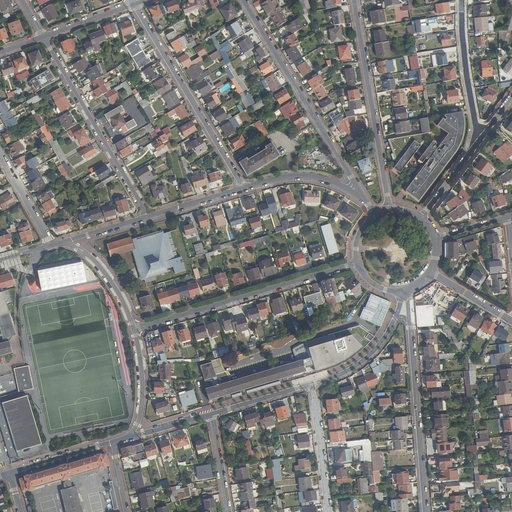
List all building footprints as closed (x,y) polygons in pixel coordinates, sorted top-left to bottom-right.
[(0,0),(0,6),(5,15),(14,10),(8,0),(0,0)] [(188,0),(189,3),(181,6),(184,14),(198,9),(197,6),(195,0),(188,0)] [(212,0),(209,1),(212,11),(219,7),(217,2),(214,3),(212,0)] [(275,0),(268,0),(263,3),(261,4),(268,17),(271,16),(271,15),(280,10),(281,10),(275,0)] [(302,0),(299,0),(301,6),(300,6),(301,9),(302,8),(305,14),(308,13),(302,0)] [(302,0),(308,13),(314,11),(313,7),(311,7),(308,0),(302,0)] [(72,14),(84,10),(81,1),(69,5),(72,14)] [(166,5),(169,13),(179,9),(176,1),(166,5)] [(449,2),(435,5),(437,13),(447,12),(447,8),(449,7),(450,7),(449,2)] [(59,16),(52,4),(43,10),(50,22),(59,16)] [(227,22),(237,16),(230,5),(220,10),(227,22)] [(476,18),(485,17),(485,13),(487,13),(486,5),(475,6),(476,18)] [(150,12),(154,17),(154,18),(161,15),(162,15),(157,6),(151,8),(150,12)] [(287,21),(280,10),(271,15),(276,22),(275,23),(277,27),(287,21)] [(383,10),(371,12),(373,24),(385,22),(383,10)] [(331,13),(334,26),(344,24),(342,11),(331,13)] [(475,22),(476,33),(489,32),(488,20),(488,17),(485,17),(476,18),(475,18),(476,21),(475,22)] [(186,18),(176,24),(176,26),(179,24),(181,27),(188,23),(186,18)] [(303,28),(297,19),(284,27),(286,30),(289,28),(292,34),(293,34),(303,28)] [(9,24),(13,34),(23,30),(19,20),(9,24)] [(415,25),(417,33),(421,32),(419,20),(413,21),(414,25),(415,25)] [(121,32),(123,37),(135,33),(131,21),(125,23),(123,24),(122,23),(118,24),(121,32)] [(118,24),(118,23),(104,28),(107,37),(121,32),(118,24)] [(237,39),(244,34),(242,31),(237,34),(235,31),(237,30),(235,26),(233,28),(231,25),(226,28),(232,38),(230,39),(231,42),(236,38),(237,39)] [(0,40),(8,37),(5,28),(0,29),(0,40)] [(340,28),(329,29),(331,42),(342,41),(340,28)] [(374,31),(376,44),(386,42),(384,30),(374,31)] [(498,31),(499,48),(503,48),(508,30),(498,31)] [(89,36),(95,52),(101,50),(99,43),(107,40),(103,31),(89,36)] [(167,36),(171,43),(178,39),(174,31),(167,36)] [(216,32),(208,37),(213,44),(217,41),(214,37),(218,35),(216,32)] [(292,34),(285,39),(290,48),(294,45),(298,43),(293,34),(292,34)] [(440,36),(442,46),(450,44),(448,34),(440,36)] [(241,49),(244,53),(253,48),(250,44),(245,35),(239,39),(241,42),(238,44),(241,49)] [(178,39),(171,43),(177,53),(185,48),(180,38),(178,39)] [(125,46),(132,57),(142,51),(140,48),(144,45),(142,43),(140,44),(137,39),(125,46)] [(74,52),(73,49),(69,41),(61,44),(67,55),(74,52)] [(186,46),(189,49),(196,45),(194,41),(186,46)] [(376,44),(374,45),(376,57),(390,54),(388,42),(386,42),(376,44)] [(88,44),(84,46),(86,51),(81,54),(83,57),(94,52),(92,49),(90,49),(88,44)] [(294,45),(290,48),(286,51),(293,62),(301,57),(294,45)] [(348,45),(338,47),(340,59),(350,58),(348,45)] [(257,54),(258,57),(256,58),(258,61),(265,56),(260,47),(256,50),(257,52),(255,53),(256,55),(257,54)] [(246,58),(253,54),(250,50),(244,54),(246,58)] [(31,68),(33,74),(46,66),(43,59),(42,59),(39,51),(29,55),(33,67),(31,68)] [(142,51),(132,57),(139,69),(151,62),(149,58),(150,57),(149,54),(145,56),(142,51)] [(217,51),(208,56),(211,61),(220,56),(220,55),(217,51)] [(436,55),(438,64),(447,62),(446,53),(436,55)] [(179,59),(184,67),(191,63),(187,55),(179,59)] [(18,70),(30,66),(27,57),(12,63),(15,73),(16,74),(19,73),(18,70)] [(84,59),(82,60),(79,62),(74,65),(78,73),(89,67),(84,59)] [(511,76),(511,59),(503,70),(511,76)] [(200,61),(186,70),(192,80),(195,78),(197,82),(211,73),(209,70),(204,73),(200,67),(202,65),(200,61)] [(378,62),(379,73),(386,72),(384,61),(378,62)] [(491,61),(481,62),(483,77),(497,76),(496,71),(492,71),(491,61)] [(229,62),(226,64),(228,67),(231,73),(234,78),(236,77),(230,68),(232,67),(229,62)] [(264,75),(272,70),(267,62),(259,67),(264,75)] [(4,77),(15,73),(12,63),(8,64),(8,65),(6,65),(5,65),(0,67),(4,77)] [(303,76),(310,72),(305,63),(298,67),(303,76)] [(95,66),(86,72),(90,78),(92,83),(99,79),(101,77),(95,66)] [(153,66),(144,71),(150,82),(159,77),(153,66)] [(456,79),(454,67),(444,68),(445,77),(442,78),(443,82),(456,79)] [(121,84),(125,81),(117,68),(109,72),(114,80),(116,78),(121,84)] [(348,88),(356,86),(355,80),(353,68),(345,70),(347,81),(348,88)] [(419,70),(421,79),(425,79),(424,75),(428,75),(427,69),(424,69),(423,68),(419,69),(419,70)] [(47,70),(31,80),(38,91),(54,81),(52,78),(53,78),(50,72),(49,73),(47,70)] [(234,78),(243,92),(247,89),(241,79),(243,78),(241,74),(236,77),(234,78)] [(264,79),(272,93),(282,87),(273,74),(264,79)] [(308,82),(313,90),(321,85),(324,83),(319,75),(308,82)] [(83,83),(85,87),(92,83),(90,78),(88,79),(83,83)] [(240,93),(243,92),(234,78),(231,80),(230,81),(236,89),(234,91),(237,96),(240,93)] [(385,87),(385,91),(396,89),(394,78),(392,79),(385,80),(383,80),(385,87)] [(195,84),(202,95),(210,90),(204,79),(195,84)] [(160,95),(171,88),(166,80),(155,86),(160,95)] [(128,95),(132,92),(125,81),(121,84),(118,86),(113,89),(114,90),(106,94),(109,99),(108,99),(112,105),(120,100),(115,92),(123,87),(128,95)] [(88,91),(95,87),(92,83),(85,87),(88,91)] [(103,89),(106,94),(113,89),(118,86),(117,84),(111,88),(110,87),(106,89),(105,88),(103,89)] [(321,85),(313,90),(319,101),(327,96),(321,85)] [(482,97),(492,102),(498,91),(489,87),(487,90),(486,89),(482,97)] [(56,102),(65,97),(60,88),(51,94),(56,102)] [(8,98),(22,93),(20,89),(6,93),(8,98)] [(290,98),(285,89),(275,95),(280,104),(290,98)] [(173,90),(162,97),(169,109),(180,102),(173,90)] [(350,101),(360,99),(358,90),(348,92),(350,101)] [(448,103),(458,102),(457,90),(446,92),(448,103)] [(213,91),(203,97),(210,108),(216,105),(210,97),(214,95),(215,94),(213,91)] [(249,107),(251,106),(243,92),(240,93),(249,107)] [(393,94),(395,106),(407,104),(405,92),(393,94)] [(139,93),(134,96),(142,109),(148,106),(153,103),(149,97),(143,100),(139,93)] [(43,98),(40,94),(32,99),(34,103),(43,98)] [(210,97),(216,105),(219,103),(214,95),(210,97)] [(56,102),(55,103),(61,112),(71,107),(65,97),(56,102)] [(325,113),(335,107),(329,98),(320,104),(325,113)] [(361,108),(360,99),(350,101),(351,110),(361,108)] [(251,106),(255,111),(265,105),(262,100),(251,106)] [(0,116),(9,111),(4,101),(0,103),(0,116)] [(288,118),(290,121),(298,115),(296,113),(298,111),(291,101),(279,108),(286,119),(288,118)] [(31,116),(33,115),(26,102),(16,108),(18,112),(22,109),(24,113),(28,111),(31,116)] [(182,104),(167,113),(169,117),(177,112),(181,119),(188,115),(182,104)] [(137,126),(134,120),(126,124),(120,115),(125,112),(121,106),(105,115),(108,121),(111,120),(114,124),(113,125),(116,130),(120,127),(124,133),(137,126)] [(148,119),(151,117),(154,115),(148,106),(142,109),(148,119)] [(213,114),(220,125),(229,119),(222,108),(213,114)] [(395,109),(397,119),(406,117),(405,108),(395,109)] [(436,178),(458,149),(461,142),(464,131),(464,121),(463,111),(446,114),(438,125),(449,133),(438,148),(435,146),(437,143),(433,141),(418,161),(421,164),(426,158),(428,160),(423,168),(436,178)] [(67,130),(77,125),(69,112),(59,117),(67,130)] [(41,128),(43,126),(36,113),(33,115),(36,119),(41,128)] [(28,124),(36,119),(33,115),(31,116),(29,117),(31,119),(27,121),(28,124)] [(297,123),(300,128),(304,125),(301,120),(304,119),(301,115),(292,120),(294,125),(297,123)] [(334,125),(336,124),(342,120),(339,116),(331,121),(334,125)] [(342,120),(336,124),(338,128),(344,124),(346,130),(347,130),(347,132),(346,132),(347,134),(349,133),(349,134),(352,133),(347,120),(347,119),(347,117),(342,120)] [(429,123),(428,117),(420,118),(423,133),(429,132),(430,132),(430,130),(429,123)] [(359,133),(366,132),(364,119),(356,121),(357,121),(355,121),(356,129),(358,129),(359,133)] [(263,137),(268,134),(260,120),(255,123),(263,137)] [(408,120),(394,123),(396,134),(410,132),(408,120)] [(192,122),(181,128),(186,137),(196,130),(193,126),(194,126),(192,122)] [(235,131),(230,122),(221,128),(227,137),(235,131)] [(48,141),(52,139),(49,133),(48,134),(43,126),(41,128),(48,141)] [(90,142),(88,139),(88,138),(83,130),(80,126),(68,132),(72,138),(76,136),(78,139),(76,140),(77,142),(79,141),(82,147),(90,142)] [(158,135),(159,137),(164,134),(171,130),(169,126),(161,131),(159,127),(154,129),(155,131),(158,135)] [(300,131),(290,137),(292,139),(300,134),(300,135),(301,134),(305,140),(315,134),(310,126),(300,132),(300,131)] [(44,143),(48,141),(41,128),(36,130),(39,136),(38,137),(39,138),(40,137),(44,143)] [(14,143),(19,140),(18,138),(15,140),(11,131),(3,136),(8,144),(13,141),(14,143)] [(36,134),(34,131),(24,138),(26,140),(36,134)] [(160,138),(162,142),(167,139),(164,134),(159,137),(160,138)] [(353,134),(343,140),(346,147),(356,141),(357,140),(353,134)] [(237,149),(246,143),(241,135),(231,141),(234,146),(235,145),(237,149)] [(198,154),(203,151),(202,147),(205,145),(201,137),(192,143),(198,154)] [(116,144),(120,151),(129,146),(131,145),(127,138),(116,144)] [(157,157),(168,151),(165,146),(162,142),(160,138),(156,140),(158,142),(154,145),(154,146),(153,147),(156,152),(155,153),(157,157)] [(52,148),(61,163),(65,160),(62,156),(64,155),(56,140),(54,141),(52,139),(48,141),(52,148)] [(14,143),(9,146),(15,156),(24,150),(19,140),(14,143)] [(415,140),(394,167),(400,172),(421,145),(415,140)] [(356,141),(346,147),(352,157),(363,150),(361,146),(359,147),(356,141)] [(249,156),(240,162),(248,175),(280,156),(272,143),(262,148),(263,150),(257,154),(256,154),(255,154),(256,155),(251,158),(249,156)] [(97,153),(92,144),(79,152),(81,156),(84,154),(86,159),(97,153)] [(498,154),(497,155),(503,163),(511,155),(511,145),(511,146),(509,148),(505,144),(496,151),(498,154)] [(129,146),(120,151),(124,158),(133,152),(129,146)] [(15,161),(18,166),(33,158),(31,155),(28,157),(29,158),(24,161),(22,157),(15,161)] [(201,158),(203,164),(210,160),(207,155),(201,158)] [(33,158),(18,166),(24,176),(31,172),(27,165),(37,159),(36,157),(33,158)] [(361,170),(363,174),(372,170),(370,166),(372,166),(368,158),(357,162),(360,170),(361,170)] [(216,159),(211,161),(214,169),(219,167),(216,159)] [(475,169),(485,176),(492,167),(483,159),(475,169)] [(248,175),(240,162),(239,162),(247,176),(248,175)] [(67,173),(73,170),(71,165),(68,167),(66,163),(62,165),(67,173)] [(64,178),(66,177),(68,176),(67,173),(62,165),(58,167),(64,178)] [(106,166),(102,168),(97,170),(93,173),(96,178),(99,176),(101,180),(106,177),(105,176),(110,173),(106,166)] [(419,200),(436,178),(423,168),(406,190),(419,200)] [(141,182),(143,180),(149,177),(144,169),(136,174),(141,182)] [(511,169),(502,176),(506,184),(511,180),(511,169)] [(209,175),(212,183),(222,180),(219,172),(209,175)] [(146,184),(158,177),(155,173),(152,175),(149,177),(143,180),(146,184)] [(191,178),(195,188),(199,187),(199,186),(202,186),(206,185),(203,174),(191,178)] [(472,174),(465,183),(472,189),(479,180),(472,174)] [(41,177),(31,183),(36,191),(45,185),(41,177)] [(181,186),(184,194),(192,192),(190,184),(181,186)] [(491,184),(490,185),(486,188),(488,196),(494,194),(491,184)] [(161,197),(168,195),(165,186),(161,187),(153,190),(156,200),(162,199),(161,197)] [(465,197),(464,198),(467,200),(472,197),(462,189),(459,193),(465,197)] [(319,193),(312,193),(308,193),(308,191),(305,191),(304,203),(319,203),(319,193)] [(9,192),(0,197),(0,204),(3,210),(7,207),(6,206),(14,202),(11,196),(9,192)] [(42,204),(50,200),(46,192),(38,197),(42,204)] [(291,193),(280,196),(283,205),(287,204),(288,206),(295,204),(291,193)] [(495,208),(505,205),(502,195),(492,198),(495,208)] [(273,196),(265,198),(266,202),(259,204),(262,216),(270,214),(269,211),(277,209),(273,196)] [(452,211),(462,204),(464,203),(462,200),(460,201),(456,196),(449,202),(447,204),(452,211)] [(336,211),(340,202),(329,197),(325,206),(336,211)] [(55,208),(50,200),(42,204),(47,213),(55,208)] [(105,217),(102,207),(98,208),(95,200),(87,202),(88,205),(92,220),(92,221),(105,217)] [(116,203),(119,214),(129,211),(126,200),(116,203)] [(254,200),(244,203),(247,210),(256,207),(254,200)] [(482,201),(472,204),(474,214),(485,211),(482,201)] [(230,216),(228,217),(231,227),(235,226),(235,225),(243,223),(247,222),(246,220),(244,212),(241,213),(238,204),(229,207),(231,214),(230,215),(230,216)] [(452,211),(449,213),(454,220),(458,217),(459,219),(468,213),(462,204),(452,211)] [(92,220),(88,205),(78,208),(82,225),(87,223),(86,222),(92,220)] [(116,214),(114,206),(105,208),(108,217),(116,214)] [(358,213),(347,206),(341,215),(352,222),(358,213)] [(218,227),(226,225),(222,211),(214,214),(218,227)] [(282,223),(284,231),(300,226),(301,220),(301,215),(298,214),(298,219),(296,219),(296,221),(297,222),(289,224),(288,221),(282,223)] [(201,228),(210,225),(208,217),(204,218),(203,216),(198,218),(201,228)] [(258,216),(249,219),(252,229),(261,226),(258,216)] [(183,227),(186,236),(196,233),(192,220),(189,221),(190,225),(183,227)] [(56,224),(58,232),(70,228),(68,221),(56,224)] [(24,228),(18,230),(22,242),(31,240),(30,238),(32,238),(28,224),(23,225),(24,228)] [(327,225),(322,226),(330,254),(336,253),(339,252),(331,224),(327,225)] [(182,257),(178,258),(173,260),(165,234),(164,234),(163,231),(138,238),(137,236),(108,245),(111,257),(132,251),(141,280),(168,273),(167,269),(173,268),(175,274),(186,271),(182,257)] [(173,260),(178,258),(170,232),(165,234),(173,260)] [(9,234),(0,237),(0,240),(1,243),(0,243),(1,247),(12,244),(9,234)] [(491,245),(499,244),(496,234),(487,237),(489,245),(491,245)] [(268,235),(252,240),(252,241),(254,245),(265,241),(266,244),(270,243),(268,235)] [(478,241),(476,235),(463,239),(467,252),(467,255),(474,253),(473,250),(477,249),(474,242),(478,241)] [(467,252),(463,239),(448,243),(448,244),(448,255),(448,256),(458,256),(458,255),(467,252)] [(254,245),(252,241),(240,245),(241,249),(251,246),(253,251),(255,250),(254,245)] [(197,254),(197,257),(206,254),(202,243),(194,245),(195,250),(191,251),(192,256),(197,254)] [(320,244),(310,247),(314,260),(324,256),(320,244)] [(493,259),(500,258),(499,244),(491,245),(493,259)] [(214,252),(206,254),(208,262),(212,260),(211,256),(215,255),(214,252)] [(274,256),(278,268),(283,267),(282,263),(290,260),(287,252),(274,256)] [(307,263),(303,253),(295,256),(298,265),(307,263)] [(39,265),(39,270),(75,263),(74,258),(39,265)] [(502,271),(500,258),(493,259),(494,262),(489,262),(490,272),(491,272),(491,273),(497,273),(497,271),(502,271)] [(260,268),(263,277),(275,274),(271,260),(259,263),(260,268)] [(40,290),(86,283),(82,262),(60,265),(59,262),(55,262),(56,267),(37,270),(40,290)] [(251,281),(260,278),(257,269),(248,272),(251,281)] [(474,269),(469,278),(478,283),(483,275),(474,269)] [(215,276),(219,287),(229,284),(225,273),(220,275),(216,276),(215,276)] [(245,283),(244,278),(243,278),(242,273),(232,276),(236,286),(240,284),(240,285),(245,283)] [(0,313),(10,310),(8,304),(14,302),(10,289),(4,291),(3,287),(11,285),(8,274),(0,276),(0,313)] [(501,279),(501,274),(492,275),(492,280),(494,279),(495,287),(493,287),(494,293),(504,293),(503,279),(501,279)] [(212,290),(216,289),(213,278),(201,282),(204,292),(208,291),(208,290),(212,289),(212,290)] [(337,299),(340,298),(339,294),(334,278),(321,282),(325,298),(327,302),(328,302),(327,297),(336,295),(337,299)] [(357,297),(362,292),(357,287),(360,285),(357,282),(355,284),(352,281),(346,287),(348,290),(346,291),(349,295),(350,295),(352,295),(353,295),(354,294),(357,297)] [(197,282),(187,285),(189,295),(190,296),(200,293),(197,282)] [(306,303),(310,316),(314,314),(311,306),(323,302),(317,283),(312,285),(315,295),(310,296),(309,295),(304,297),(306,303)] [(187,285),(176,288),(179,298),(189,295),(187,285)] [(176,288),(166,291),(170,303),(180,300),(179,298),(176,288)] [(452,307),(457,300),(443,292),(438,299),(452,307)] [(161,306),(167,305),(164,294),(158,295),(161,306)] [(360,318),(381,326),(390,301),(369,294),(360,318)] [(154,309),(150,296),(140,299),(144,312),(154,309)] [(293,313),(304,310),(303,304),(301,297),(290,300),(293,313)] [(278,314),(286,312),(282,298),(273,301),(274,304),(271,305),(274,315),(278,314)] [(268,315),(271,314),(267,302),(257,306),(257,308),(260,317),(268,315)] [(304,310),(309,324),(312,324),(310,316),(306,303),(303,304),(304,310)] [(463,322),(469,313),(465,310),(466,309),(458,304),(451,315),(463,322)] [(249,321),(260,318),(260,317),(257,308),(247,312),(249,321)] [(421,309),(422,319),(432,319),(431,308),(421,309)] [(17,335),(14,325),(10,310),(0,313),(0,330),(3,339),(15,335),(17,335)] [(226,331),(234,329),(230,317),(229,314),(221,316),(226,331)] [(476,314),(469,324),(476,328),(483,318),(476,314)] [(491,323),(494,318),(489,314),(483,324),(481,329),(491,336),(497,326),(491,323)] [(234,329),(234,330),(237,329),(238,332),(248,329),(245,317),(234,320),(233,316),(230,317),(234,329)] [(209,333),(216,331),(219,330),(217,322),(207,325),(209,333)] [(448,336),(455,336),(448,325),(443,325),(442,325),(443,332),(448,332),(448,336)] [(196,340),(208,337),(204,326),(193,330),(196,340)] [(494,337),(505,341),(508,332),(497,327),(494,337)] [(190,339),(187,329),(183,330),(183,329),(180,330),(180,331),(177,332),(181,342),(190,339)] [(209,401),(304,372),(304,370),(315,366),(317,373),(325,371),(333,368),(338,366),(340,365),(343,363),(345,362),(348,361),(350,359),(361,352),(366,347),(373,339),(358,329),(333,336),(334,340),(319,344),(307,350),(310,359),(230,382),(229,378),(226,374),(223,368),(221,365),(220,361),(201,366),(207,389),(205,389),(209,401)] [(162,334),(166,346),(175,343),(171,331),(162,334)] [(433,345),(437,344),(437,334),(432,335),(432,333),(426,333),(426,336),(424,336),(425,342),(426,342),(427,345),(433,345)] [(0,343),(0,355),(12,352),(9,341),(0,343)] [(161,341),(152,343),(156,356),(164,354),(161,341)] [(463,358),(468,357),(465,353),(459,343),(455,343),(463,358)] [(510,344),(500,345),(501,353),(508,353),(510,352),(510,344)] [(292,349),(294,356),(304,353),(301,345),(292,349)] [(427,345),(423,346),(424,357),(434,356),(434,354),(433,345),(427,345)] [(212,352),(214,358),(230,354),(228,349),(228,347),(212,352)] [(395,366),(402,366),(401,349),(393,349),(394,359),(381,360),(381,361),(380,362),(382,363),(385,367),(395,366)] [(510,363),(508,353),(501,353),(495,354),(495,361),(500,361),(500,365),(510,363)] [(438,360),(426,361),(426,371),(439,370),(438,360)] [(384,371),(385,367),(382,363),(377,367),(375,362),(370,365),(374,373),(364,376),(367,386),(368,387),(376,384),(375,381),(377,380),(376,378),(379,377),(378,372),(384,371)] [(160,380),(170,380),(169,364),(168,364),(159,365),(160,380)] [(14,369),(19,392),(34,389),(29,366),(14,369)] [(395,369),(395,366),(385,367),(384,371),(383,373),(395,372),(396,384),(404,383),(403,369),(395,369)] [(511,369),(501,370),(501,381),(511,379),(511,369)] [(367,386),(364,376),(356,379),(360,389),(367,386)] [(435,376),(426,377),(426,380),(425,380),(425,383),(426,383),(427,387),(435,387),(435,376)] [(506,381),(498,381),(499,395),(510,394),(509,386),(511,386),(511,381),(506,381)] [(163,383),(154,383),(154,388),(152,388),(152,393),(163,393),(163,383)] [(351,394),(349,387),(349,386),(343,387),(340,387),(343,397),(351,394)] [(441,397),(449,396),(449,394),(449,390),(448,386),(431,388),(432,398),(441,397)] [(225,403),(272,391),(271,388),(250,393),(249,390),(246,391),(247,394),(242,395),(241,392),(231,395),(232,398),(224,400),(225,403)] [(182,407),(192,404),(192,403),(196,401),(193,390),(185,393),(185,391),(176,393),(179,402),(181,402),(182,407)] [(395,404),(405,403),(405,394),(395,395),(395,404)] [(510,394),(499,395),(496,395),(498,405),(511,403),(511,399),(511,397),(510,397),(510,394)] [(325,404),(325,408),(327,408),(328,412),(339,411),(337,399),(326,401),(327,404),(325,404)] [(157,414),(170,410),(167,401),(155,405),(157,414)] [(443,411),(442,401),(441,401),(434,401),(435,412),(443,411)] [(511,413),(511,405),(502,407),(503,414),(504,419),(511,418),(510,414),(511,413)] [(279,419),(289,416),(286,407),(286,406),(276,409),(279,419)] [(260,422),(261,425),(264,424),(264,428),(275,425),(271,411),(261,414),(259,410),(257,411),(258,413),(260,422)] [(254,423),(260,422),(258,413),(244,417),(248,428),(255,426),(254,423)] [(293,416),(297,427),(307,425),(306,414),(293,416)] [(447,414),(434,415),(435,429),(445,428),(448,428),(447,414)] [(407,430),(406,416),(395,417),(396,431),(403,430),(407,430)] [(511,417),(511,418),(504,419),(503,419),(504,432),(511,431),(511,417)] [(330,430),(340,429),(339,419),(329,420),(330,430)] [(231,420),(226,429),(232,432),(237,424),(231,420)] [(11,458),(13,458),(8,439),(2,421),(0,422),(11,458)] [(435,429),(435,430),(432,430),(433,437),(436,437),(436,443),(446,442),(445,428),(435,429)] [(403,430),(396,431),(393,431),(393,441),(395,441),(395,450),(407,450),(406,445),(405,445),(405,440),(406,440),(405,434),(403,434),(403,430)] [(479,432),(479,439),(488,438),(487,431),(482,431),(479,432)] [(332,444),(345,442),(344,432),(330,433),(332,444)] [(176,448),(189,444),(186,434),(173,438),(176,448)] [(511,435),(503,436),(505,451),(511,450),(511,435)] [(298,437),(299,448),(310,447),(308,437),(305,437),(304,436),(298,437)] [(159,442),(162,450),(163,454),(164,454),(165,456),(168,455),(167,453),(172,451),(168,440),(159,442)] [(208,451),(204,440),(198,442),(198,440),(194,442),(198,454),(208,451)] [(248,458),(256,456),(254,450),(251,450),(249,441),(245,442),(248,458)] [(144,448),(143,443),(121,449),(123,459),(130,457),(132,456),(134,462),(141,461),(147,459),(147,457),(144,448)] [(451,453),(450,443),(436,444),(436,451),(438,451),(438,453),(443,453),(443,455),(447,454),(447,453),(451,453)] [(154,445),(144,448),(147,457),(157,454),(154,445)] [(350,450),(344,451),(345,462),(341,462),(341,464),(351,462),(350,450)] [(345,462),(344,451),(335,451),(336,463),(341,462),(345,462)] [(382,455),(381,452),(371,452),(372,463),(373,471),(383,470),(382,460),(380,460),(379,455),(382,455)] [(108,465),(105,454),(20,480),(23,491),(28,489),(28,490),(65,479),(66,483),(64,484),(66,490),(61,491),(66,511),(81,511),(76,488),(72,489),(69,478),(104,468),(103,466),(108,465)] [(134,464),(141,463),(141,461),(134,462),(132,456),(130,457),(132,464),(134,464)] [(299,465),(300,470),(309,469),(309,466),(310,465),(310,464),(309,464),(308,458),(299,459),(299,461),(299,465)] [(439,459),(440,470),(441,470),(450,469),(449,458),(439,459)] [(141,463),(142,468),(149,467),(147,459),(141,461),(141,463)] [(274,478),(274,481),(280,481),(277,459),(271,460),(272,468),(274,478)] [(374,475),(373,472),(373,471),(372,463),(362,464),(363,477),(369,476),(374,475)] [(246,464),(235,466),(237,480),(248,478),(246,464)] [(199,479),(211,477),(209,465),(197,467),(199,479)] [(337,480),(346,479),(345,468),(336,469),(337,477),(337,480)] [(450,469),(441,470),(441,476),(440,476),(440,482),(442,481),(451,481),(458,480),(457,469),(450,469)] [(132,487),(143,484),(140,472),(130,474),(132,487)] [(397,485),(408,484),(407,472),(396,473),(397,485)] [(299,478),(301,492),(311,490),(310,477),(299,478)] [(375,492),(375,489),(370,490),(370,485),(367,486),(367,478),(358,479),(360,495),(368,493),(368,490),(369,490),(369,493),(375,492)] [(114,510),(118,509),(112,481),(109,482),(111,490),(109,491),(114,510)] [(241,492),(252,491),(252,490),(251,482),(240,484),(241,488),(241,492)] [(442,484),(442,493),(447,493),(447,491),(450,491),(454,490),(453,483),(452,483),(442,484)] [(399,486),(400,496),(412,495),(412,490),(411,485),(402,486),(399,486)] [(138,490),(139,495),(150,492),(157,491),(156,488),(155,487),(138,490)] [(176,487),(170,488),(174,497),(179,497),(178,494),(180,494),(179,491),(176,491),(176,487)] [(178,494),(179,497),(179,498),(190,497),(189,488),(181,489),(181,494),(180,494),(178,494)] [(243,502),(253,500),(252,491),(241,492),(240,492),(241,498),(242,502),(243,502)] [(315,491),(305,492),(306,501),(316,500),(316,497),(317,497),(317,493),(315,493),(315,491)] [(139,495),(142,509),(153,507),(150,492),(139,495)] [(383,492),(380,492),(375,493),(375,494),(376,502),(384,501),(383,492)] [(204,511),(205,511),(211,511),(215,510),(213,496),(212,496),(202,498),(202,501),(204,501),(205,504),(203,504),(204,511)] [(408,511),(407,499),(400,500),(395,500),(395,511),(408,511)] [(253,508),(256,508),(254,500),(253,500),(243,502),(244,510),(253,508)] [(354,511),(353,501),(342,502),(342,511),(354,511)] [(451,511),(460,510),(459,503),(451,503),(449,503),(450,511),(451,511)]
